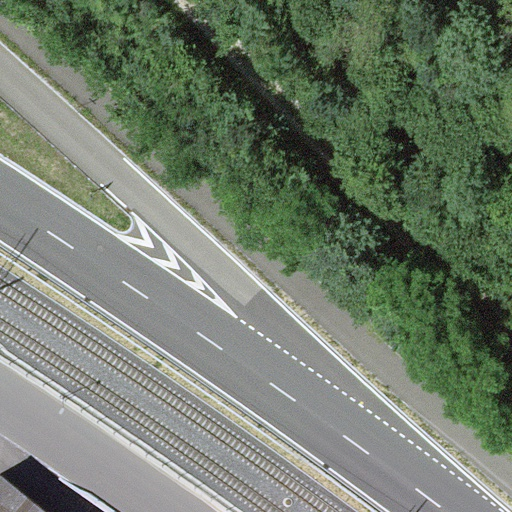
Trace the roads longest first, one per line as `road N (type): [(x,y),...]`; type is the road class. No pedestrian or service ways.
road 1 (track): [(511,335),(195,0)]
road 2 (tertiary): [(271,374),(269,332),(0,57)]
road 3 (primary): [(0,192),(271,374)]
road 4 (primary): [(271,374),(451,511)]
road 5 (unclassified): [(0,400),(158,511)]
